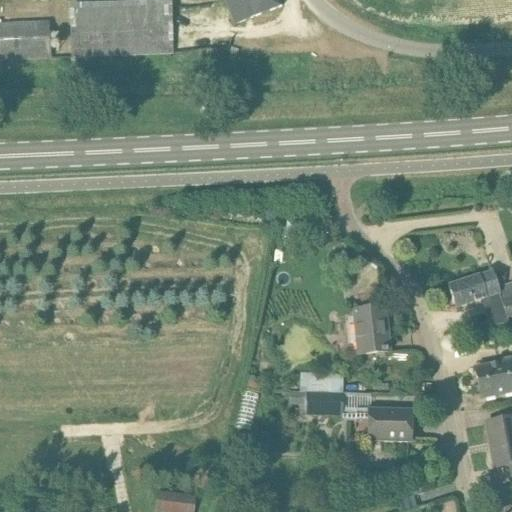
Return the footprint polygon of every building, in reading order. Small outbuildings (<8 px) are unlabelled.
[(224,0),(227,7),(234,26),(282,8),(278,0),(224,0)] [(71,58),(175,55),(174,1),(70,4),(71,58)] [(0,61),(50,59),(49,39),(48,22),(1,24),(1,22),(0,21),(0,61)] [(506,320),(511,318),(511,283),(498,288),(492,273),(479,277),(448,287),(455,310),(498,296),(506,320)] [(358,357),(368,356),(388,354),(386,334),(383,335),(381,311),(361,313),(353,314),(358,357)] [(498,366),(475,370),(481,400),(511,394),(511,363),(511,359),(497,362),(498,366)] [(319,395),(306,395),(290,394),(290,405),(306,406),(306,417),(343,419),(343,395),(319,395)] [(384,412),(367,412),(356,411),(356,423),(367,423),(367,444),(411,445),(411,421),(404,421),(404,412),(384,412)] [(511,420),(506,422),(486,426),(494,469),(507,467),(511,484),(511,483),(511,420)] [(194,511),(196,498),(175,495),(158,493),(156,511),(194,511)] [(497,494),(487,500),(491,507),(502,501),(497,494)]
